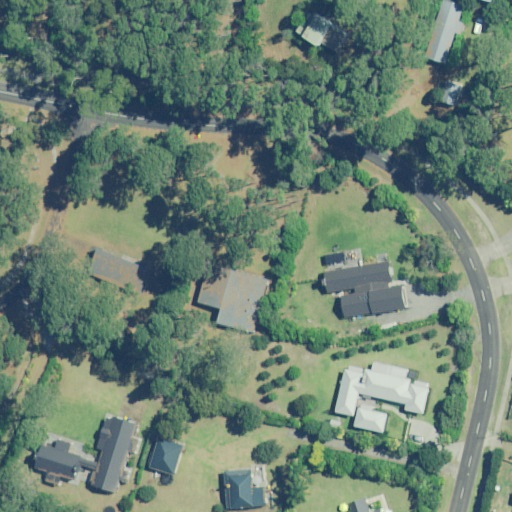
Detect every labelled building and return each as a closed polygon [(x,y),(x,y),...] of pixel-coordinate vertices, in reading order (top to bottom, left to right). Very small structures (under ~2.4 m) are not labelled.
[(463,35),(466,24),(461,22),(466,6),(446,0),(428,57),(449,63),(458,33),(463,35)] [(333,25),(320,16),(303,41),(316,49),(333,25)] [(350,36),(336,27),(322,49),(336,58),(350,36)] [(166,100),(163,113),(175,116),(177,102),(166,100)] [(152,270),(99,248),(87,278),(139,299),(152,270)] [(269,282),(211,266),(200,303),(224,309),(220,323),(255,333),(269,282)] [(408,371),(375,364),(372,375),(347,369),(338,412),(355,416),(360,394),(408,404),(407,410),(425,414),(431,388),(411,383),(412,379),(406,378),(408,371)] [(385,433),(389,415),(373,412),(374,409),(363,406),(358,427),(385,433)] [(114,421),(108,419),(98,449),(104,451),(100,464),(44,445),(33,477),(60,486),(63,477),(75,481),(80,465),(97,471),(93,484),(98,486),(118,493),(122,480),(128,482),(131,474),(125,472),(131,453),(136,455),(141,443),(135,441),(140,427),(115,418),(114,421)] [(185,448),(161,440),(152,468),(176,476),(185,448)] [(254,489),(253,470),(226,472),(229,510),(269,506),(268,488),(254,489)] [(383,511),(383,510),(376,511),(370,511),(367,501),(351,506),(353,511),(383,511)]
